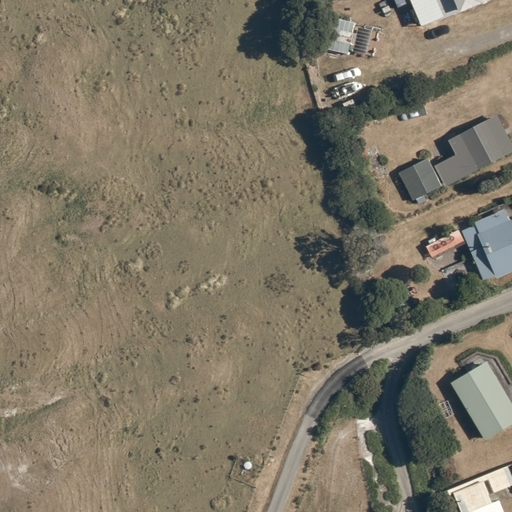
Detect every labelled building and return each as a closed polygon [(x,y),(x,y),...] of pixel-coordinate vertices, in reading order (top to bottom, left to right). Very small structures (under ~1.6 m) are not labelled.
[(407,4),(405,0),(390,0),(393,9),(407,4)] [(416,0),(420,10),(433,5),(430,0),(416,0)] [(430,0),(433,5),(440,20),(459,12),(460,13),(492,0),(430,0)] [(456,156),(435,166),(446,187),(511,153),(511,142),(497,115),(449,141),(456,156)] [(425,195),(442,186),(428,159),(400,173),(413,201),(417,199),(420,205),(428,201),(425,195)] [(475,223),(476,225),(462,231),(484,281),(495,275),(496,278),(511,271),(511,220),(511,221),(510,220),(509,221),(504,210),(475,223)] [(416,313),(405,298),(383,313),(393,328),(416,313)] [(511,424),(511,403),(486,361),(451,383),(485,441),(511,424)] [(511,483),(511,482),(506,468),(450,488),(458,511),(501,511),(494,491),(511,483)]
